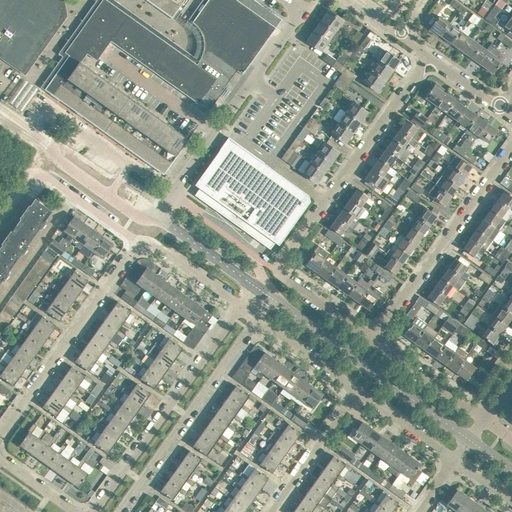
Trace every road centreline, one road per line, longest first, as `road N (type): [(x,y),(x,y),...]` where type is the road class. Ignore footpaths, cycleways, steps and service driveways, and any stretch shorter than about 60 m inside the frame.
road 1 (residential): [(369,338),(273,270),(426,54)]
road 2 (unclassified): [(157,215),(309,0)]
road 3 (residential): [(239,302),(92,511)]
road 4 (unclassified): [(470,439),(271,297)]
road 5 (residential): [(0,437),(138,242)]
road 6 (residential): [(120,511),(257,316)]
road 7 (residential): [(511,148),(369,338)]
road 8 (unclassified): [(157,215),(128,208),(27,138)]
road 9 (residential): [(271,511),(356,389)]
road 10 (residential): [(483,421),(369,338)]
road 11 (residential): [(458,459),(356,389)]
road 12 (residential): [(0,297),(71,196)]
road 13 (residential): [(356,389),(257,316)]
